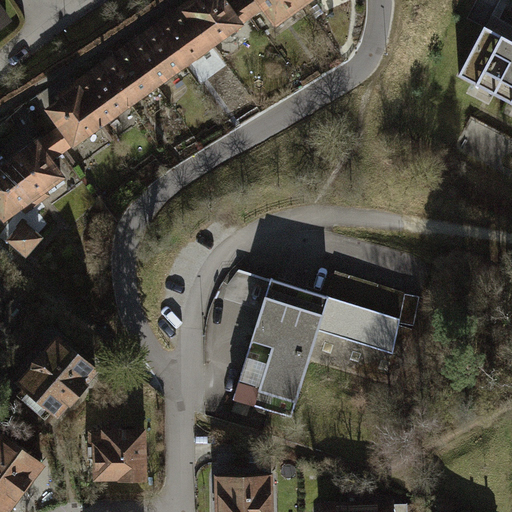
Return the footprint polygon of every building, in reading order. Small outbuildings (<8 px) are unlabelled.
[(0,0),(0,45),(25,28),(4,0),(0,0)] [(64,125),(83,151),(258,25),(241,1),(240,0),(193,0),(49,104),(64,125)] [(243,0),(241,1),(258,25),(276,13),(266,0),(243,0)] [(266,0),(276,13),(288,30),(328,0),(266,0)] [(511,59),(476,44),(454,95),(511,120),(511,59)] [(47,137),(66,164),(83,151),(64,125),(47,137)] [(66,164),(47,137),(0,171),(0,205),(15,226),(78,180),(66,164)] [(32,254),(48,238),(31,221),(15,238),(32,254)] [(342,297),(245,267),(235,300),(275,313),(246,406),(307,425),(335,335),(402,356),(420,297),(349,275),(342,297)] [(13,383),(61,422),(104,369),(55,330),(13,383)] [(2,511),(42,463),(0,428),(0,511),(2,511)] [(105,431),(105,485),(164,486),(164,431),(105,431)] [(290,511),(290,480),(226,480),(226,511),(290,511)] [(407,511),(408,503),(332,503),(331,511),(407,511)]
